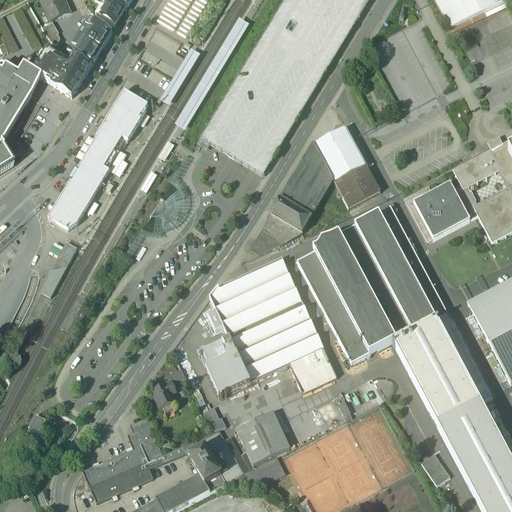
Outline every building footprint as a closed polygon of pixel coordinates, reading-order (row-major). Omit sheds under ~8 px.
[(62,0),(44,0),(41,1),(51,24),(70,15),(62,0)] [(111,1),(108,0),(93,0),(92,2),(102,8),(105,7),(107,8),(108,7),(111,2),(111,1)] [(133,0),(111,0),(111,1),(111,2),(126,11),(133,0)] [(372,0),(286,0),(200,143),(205,146),(213,150),(231,161),(250,173),(263,181),(330,70),(372,0)] [(433,0),(450,30),(511,1),(511,0),(433,0)] [(126,11),(111,2),(108,7),(107,8),(105,11),(100,20),(115,29),(126,11)] [(103,9),(100,10),(96,17),(100,20),(105,11),(103,9)] [(12,15),(31,52),(39,47),(21,11),(12,15)] [(0,39),(4,46),(8,56),(17,51),(1,20),(0,20),(0,39)] [(94,25),(85,20),(79,27),(89,33),(94,25)] [(112,36),(94,25),(89,33),(94,36),(88,47),(100,54),(112,36)] [(58,36),(53,26),(42,32),(49,45),(62,52),(68,42),(58,36)] [(94,36),(89,33),(83,44),(88,47),(94,36)] [(227,36),(178,129),(189,134),(238,41),(227,36)] [(83,44),(80,42),(71,58),(74,60),(91,70),(100,54),(88,47),(83,44)] [(0,52),(3,59),(8,56),(4,46),(0,48),(0,52)] [(47,49),(36,67),(30,76),(40,81),(54,91),(72,101),(81,85),(91,70),(74,60),(71,58),(68,62),(47,49)] [(2,73),(0,70),(0,150),(0,151),(31,98),(40,81),(30,76),(21,70),(17,76),(5,68),(2,73)] [(148,109),(124,94),(96,140),(97,140),(119,154),(124,145),(126,146),(127,147),(147,115),(145,114),(148,109)] [(163,104),(172,108),(177,98),(168,94),(163,104)] [(345,132),(313,149),(333,185),(334,187),(366,169),(345,132)] [(119,154),(97,140),(85,160),(86,161),(107,173),(119,154)] [(499,141),(488,146),(491,153),(502,147),(499,141)] [(511,149),(492,159),(500,174),(499,174),(500,174),(499,176),(500,177),(501,178),(502,179),(501,181),(502,182),(504,182),(504,183),(504,185),(504,186),(506,187),(507,188),(506,190),(507,191),(509,191),(509,192),(511,190),(511,142),(508,144),(511,149)] [(491,153),(490,154),(490,155),(492,159),(511,149),(508,144),(502,147),(491,153)] [(333,185),(313,149),(281,204),(311,222),(333,185)] [(0,177),(12,170),(0,151),(0,150),(0,177)] [(109,175),(110,175),(120,181),(128,167),(123,164),(126,158),(123,157),(121,155),(109,175)] [(490,155),(454,174),(461,189),(464,193),(468,191),(499,174),(500,174),(492,159),(490,155)] [(71,185),(49,222),(68,235),(77,229),(89,211),(95,199),(110,175),(109,175),(107,173),(86,161),(77,175),(75,173),(69,184),(71,185)] [(366,169),(334,187),(348,212),(379,195),(366,169)] [(151,175),(139,195),(141,196),(144,198),(155,178),(151,175)] [(453,193),(450,188),(414,208),(433,244),(470,225),(453,193)] [(468,191),(464,193),(461,189),(453,193),(470,225),(478,220),(473,211),(477,209),(475,205),(476,204),(471,194),(470,195),(468,191)] [(477,209),(473,211),(478,220),(492,247),(511,236),(511,190),(509,192),(477,209)] [(183,202),(179,195),(165,204),(163,202),(161,201),(151,218),(153,219),(156,219),(154,236),(161,237),(169,235),(171,233),(175,230),(181,224),(184,217),(184,209),(183,202)] [(281,204),(272,219),(302,237),(311,222),(281,204)] [(447,319),(390,212),(331,243),(322,246),(317,258),(298,267),(351,370),(393,348),(435,325),(447,319)] [(302,237),(272,219),(262,235),(283,248),(302,237)] [(283,248),(262,235),(250,255),(258,260),(283,248)] [(66,246),(40,295),(51,301),(77,252),(66,246)] [(337,383),(281,264),(218,293),(209,303),(218,323),(219,322),(250,389),(289,371),(302,398),(337,383)] [(511,285),(485,299),(511,349),(511,285)] [(511,388),(511,349),(485,299),(468,309),(510,389),(511,388)] [(28,328),(34,331),(45,312),(38,308),(32,320),(33,320),(28,328)] [(461,345),(447,319),(435,325),(438,331),(439,330),(450,351),(461,345)] [(250,389),(219,322),(218,323),(196,333),(203,348),(195,351),(219,403),(250,389)] [(438,331),(435,325),(393,348),(438,432),(481,409),(450,351),(439,330),(438,331)] [(461,345),(450,351),(481,409),(492,403),(461,345)] [(16,357),(9,358),(11,366),(18,365),(16,357)] [(181,374),(169,380),(173,387),(185,382),(181,374)] [(172,387),(151,397),(160,415),(163,413),(166,421),(176,416),(173,409),(175,408),(171,399),(176,397),(172,387)] [(511,511),(511,467),(481,409),(438,432),(480,511),(511,511)] [(273,418),(236,435),(253,471),(290,454),(273,418)] [(46,423),(36,419),(25,441),(35,446),(46,423)] [(147,423),(130,431),(133,438),(150,430),(147,423)] [(133,438),(128,440),(133,455),(139,453),(157,445),(150,430),(133,438)] [(235,463),(225,445),(219,435),(217,436),(226,452),(217,457),(228,475),(221,479),(226,488),(242,480),(244,479),(235,463)] [(217,436),(212,438),(212,439),(183,451),(189,461),(205,452),(210,461),(217,457),(226,452),(217,436)] [(241,460),(231,443),(225,445),(235,463),(241,460)] [(157,445),(139,453),(146,467),(161,461),(163,460),(157,445)] [(205,452),(189,461),(200,481),(205,489),(210,497),(226,488),(221,479),(228,475),(217,457),(210,461),(205,452)] [(133,455),(83,477),(89,492),(146,467),(139,453),(133,455)] [(250,476),(241,460),(235,463),(244,479),(250,476)] [(161,461),(146,467),(148,474),(163,467),(161,461)] [(244,479),(242,480),(247,489),(248,489),(280,472),(276,463),(250,476),(244,479)] [(146,467),(89,492),(96,507),(152,483),(148,474),(146,467)] [(280,472),(248,489),(257,494),(284,480),(280,472)] [(200,481),(157,503),(161,511),(181,511),(210,497),(205,489),(200,481)] [(161,511),(157,503),(140,511),(161,511)]
